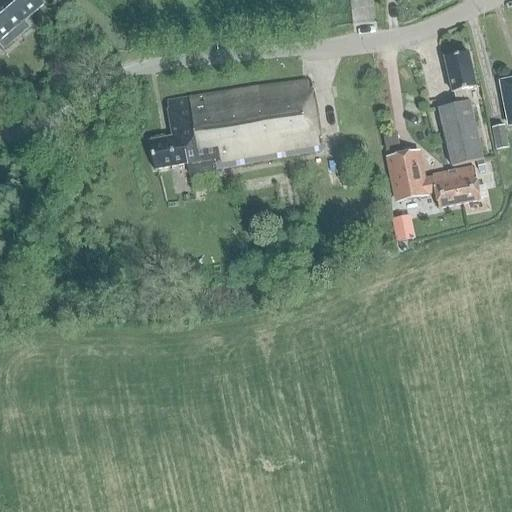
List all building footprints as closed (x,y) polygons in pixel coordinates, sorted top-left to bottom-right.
[(45,5),(41,0),(0,0),(0,48),(1,50),(30,27),(25,21),(45,5)] [(475,88),(467,53),(444,59),(452,93),(453,93),(456,105),(438,109),(451,167),(482,160),(469,102),(468,102),(465,90),(475,88)] [(511,128),(511,79),(499,82),(508,129),(511,128)] [(323,151),(311,82),(166,103),(172,137),(148,142),(154,171),(187,164),(189,176),(215,171),(323,151)] [(508,148),(504,127),(492,129),(496,151),(508,148)] [(402,133),(389,134),(392,151),(404,150),(402,133)] [(413,153),(388,158),(397,203),(422,198),(422,196),(435,194),(438,208),(437,208),(438,209),(480,201),(480,200),(473,168),(432,176),(432,178),(418,181),(413,153)] [(409,217),(391,220),(396,243),(414,240),(409,217)]
